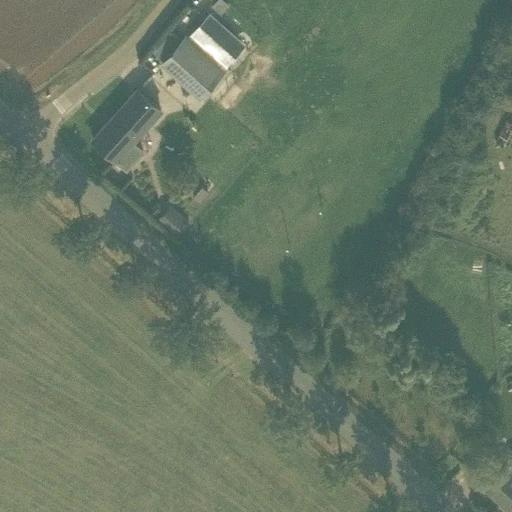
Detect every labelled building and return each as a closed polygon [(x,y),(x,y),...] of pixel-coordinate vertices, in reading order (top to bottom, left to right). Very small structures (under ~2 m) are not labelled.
[(214,0),(211,3),(220,12),(229,3),(225,0),(214,0)] [(210,12),(191,33),(220,58),(239,37),(210,12)] [(162,60),(177,73),(202,94),(220,73),(181,39),(162,60)] [(145,149),(133,138),(160,108),(138,88),(92,138),(115,158),(127,169),(145,149)] [(506,147),(511,135),(511,122),(505,119),(494,142),(506,147)] [(208,191),(201,185),(192,195),(199,201),(208,191)] [(168,203),(157,217),(175,232),(186,218),(168,203)] [(511,511),(511,471),(503,463),(483,485),(511,511)]
